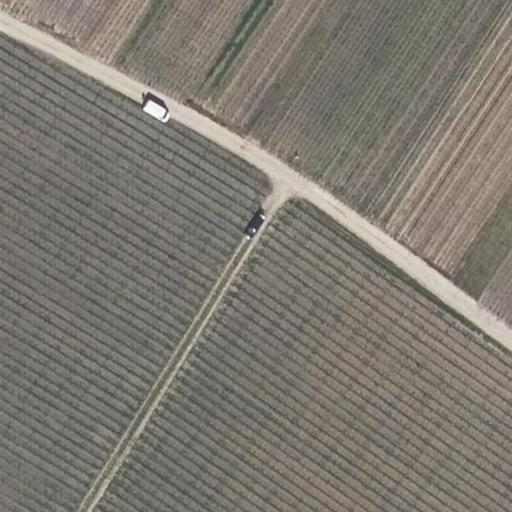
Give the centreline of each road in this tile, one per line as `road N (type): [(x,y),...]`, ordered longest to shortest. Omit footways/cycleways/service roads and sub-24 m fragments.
road 1 (track): [(511,329),(292,167),(0,11)]
road 2 (track): [(292,167),(84,511)]
